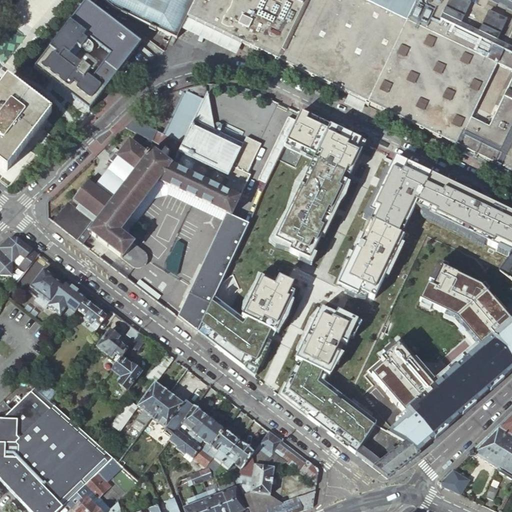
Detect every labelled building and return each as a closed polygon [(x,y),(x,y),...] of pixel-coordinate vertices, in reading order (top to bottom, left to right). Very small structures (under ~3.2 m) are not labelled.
[(102,0),(113,9),(114,9),(121,12),(121,14),(127,17),(128,16),(137,20),(151,27),(150,28),(156,32),(157,30),(165,34),(171,37),(188,0),(102,0)] [(511,0),(195,0),(187,18),(242,44),(257,52),(257,53),(260,55),(261,53),(275,60),(274,62),(278,64),(279,62),(311,78),(310,79),(314,81),(315,79),(329,86),(328,88),(332,90),(333,88),(348,95),(365,104),(365,105),(368,107),(369,105),(383,112),(382,114),(386,116),(387,114),(419,129),(418,131),(422,133),(423,131),(438,138),(437,140),(440,142),(441,140),(474,156),(473,157),(477,159),(477,157),(492,164),(491,166),(494,167),(495,166),(511,173),(511,0)] [(90,7),(86,3),(82,8),(78,12),(72,21),(67,27),(61,34),(58,38),(52,47),(43,58),(34,69),(88,111),(90,110),(140,45),(137,43),(91,103),(81,96),(80,97),(79,97),(78,98),(77,98),(76,98),(75,97),(73,96),(73,95),(73,93),(73,92),(74,91),(59,78),(57,80),(51,75),(53,74),(48,70),(45,68),(51,60),(50,59),(55,52),(56,53),(64,44),(81,22),(91,8),(90,7)] [(81,96),(91,103),(137,43),(118,28),(91,8),(81,22),(64,44),(56,53),(55,52),(50,59),(51,60),(45,68),(48,70),(53,74),(51,75),(57,80),(59,78),(74,91),(73,92),(73,93),(73,95),(73,96),(75,97),(76,98),(77,98),(78,98),(79,97),(80,97),(81,96)] [(187,18),(185,23),(239,49),(242,44),(187,18)] [(235,57),(239,49),(185,23),(181,30),(235,57)] [(31,140),(51,114),(18,89),(15,86),(7,80),(0,88),(0,166),(7,172),(31,140)] [(207,94),(206,85),(196,86),(191,88),(184,89),(178,91),(169,95),(169,97),(170,97),(174,107),(174,108),(176,112),(165,136),(182,145),(190,128),(207,94)] [(348,95),(346,101),(363,109),(365,105),(365,104),(348,95)] [(363,109),(346,101),(344,106),(361,114),(363,109)] [(288,133),(291,124),(303,129),(309,115),(299,111),(296,118),(288,115),(282,130),(288,133)] [(165,136),(134,121),(131,123),(125,129),(178,154),(182,145),(165,136)] [(195,162),(189,176),(239,201),(250,176),(247,174),(260,145),(246,139),(240,151),(190,128),(182,145),(178,154),(195,162)] [(277,160),(287,140),(279,137),(270,157),(277,160)] [(57,220),(54,224),(82,245),(90,235),(133,268),(134,269),(137,270),(139,270),(142,268),(145,267),(146,264),(147,261),(147,259),(147,258),(147,256),(145,254),(144,252),(120,234),(158,184),(226,216),(230,218),(231,217),(239,201),(189,176),(173,168),(152,151),(149,155),(129,140),(116,157),(113,154),(109,159),(113,162),(101,177),(102,186),(117,197),(113,201),(87,182),(65,209),(63,210),(63,212),(61,213),(61,215),(59,215),(58,217),(56,218),(57,220)] [(277,160),(270,157),(265,168),(272,171),(277,160)] [(333,223),(428,264),(447,222),(352,181),(333,223)] [(230,218),(226,216),(215,240),(231,247),(243,223),(231,217),(230,218)] [(215,240),(189,295),(210,306),(220,284),(224,277),(240,242),(242,238),(248,225),(243,223),(231,247),(215,240)] [(171,255),(179,257),(184,242),(175,239),(171,255)] [(21,271),(24,274),(38,256),(17,240),(9,240),(0,249),(0,253),(10,264),(18,257),(23,261),(20,264),(21,271)] [(511,252),(498,271),(505,275),(511,266),(511,252)] [(0,253),(0,277),(10,277),(10,264),(0,253)] [(27,292),(36,300),(39,296),(45,300),(50,304),(56,296),(58,298),(65,290),(62,288),(63,287),(53,280),(53,279),(43,271),(27,292)] [(85,302),(90,295),(81,289),(68,305),(77,312),(78,311),(85,302)] [(210,306),(189,295),(178,319),(197,334),(210,306)] [(39,296),(36,300),(34,302),(40,306),(45,300),(39,296)] [(47,307),(50,304),(45,300),(40,306),(47,312),(50,309),(47,307)] [(85,302),(78,311),(85,317),(83,320),(90,325),(93,323),(99,327),(106,318),(85,302)] [(55,322),(64,329),(77,312),(68,305),(55,322)] [(93,323),(90,325),(89,327),(95,332),(99,327),(93,323)] [(121,359),(127,351),(116,342),(119,339),(109,331),(96,348),(112,360),(115,356),(121,360),(121,359)] [(147,339),(140,334),(131,346),(138,352),(147,339)] [(159,360),(164,353),(158,348),(152,355),(159,360)] [(173,359),(164,353),(159,360),(146,378),(155,384),(173,359)] [(115,356),(112,360),(117,364),(121,360),(115,356)] [(121,360),(117,364),(112,371),(122,379),(117,385),(126,392),(141,373),(132,366),(131,367),(121,359),(121,360)] [(35,390),(49,402),(55,394),(41,383),(35,390)] [(169,395),(155,384),(137,408),(143,413),(137,421),(145,427),(151,419),(169,395)] [(476,390),(483,397),(485,395),(479,387),(476,390)] [(9,403),(13,407),(26,393),(22,389),(9,403)] [(72,423),(49,402),(35,390),(34,390),(2,419),(0,421),(0,481),(29,511),(57,511),(63,507),(66,504),(85,485),(112,459),(96,445),(72,423)] [(176,432),(193,409),(185,402),(183,406),(169,395),(151,419),(173,436),(176,432)] [(137,408),(128,402),(111,426),(119,432),(137,408)] [(199,413),(193,409),(176,432),(191,443),(208,421),(199,414),(199,413)] [(511,413),(496,428),(511,438),(511,413)] [(379,420),(372,416),(358,437),(350,449),(357,454),(361,448),(375,426),(379,420)] [(132,428),(140,434),(145,427),(137,421),(132,428)] [(223,432),(208,421),(191,443),(197,448),(202,441),(207,445),(202,452),(206,455),(223,432)] [(511,438),(496,428),(471,454),(483,462),(498,471),(509,450),(505,447),(511,438)] [(191,443),(176,432),(173,436),(169,442),(176,448),(175,449),(184,456),(185,455),(193,461),(193,460),(200,450),(197,448),(191,443)] [(238,443),(223,432),(206,455),(212,459),(221,466),(238,443)] [(240,471),(236,477),(248,507),(249,511),(282,511),(280,505),(276,507),(270,497),(270,496),(274,469),(281,460),(291,468),(316,486),(318,472),(317,471),(317,470),(269,433),(253,454),(240,471)] [(240,471),(253,454),(238,443),(221,466),(228,472),(233,466),(240,471)] [(357,454),(355,455),(387,480),(420,454),(418,452),(405,443),(379,462),(361,448),(357,454)] [(511,445),(509,450),(498,471),(497,472),(511,481),(511,445)] [(212,459),(206,455),(202,452),(200,450),(193,460),(205,468),(212,459)] [(117,464),(112,459),(85,485),(98,500),(99,499),(107,491),(104,488),(123,470),(117,464)] [(277,472),(291,468),(281,460),(274,469),(277,472)] [(201,477),(203,482),(215,478),(213,472),(210,473),(208,474),(206,470),(199,473),(201,477)] [(442,488),(459,496),(468,482),(452,472),(441,483),(442,488)] [(191,486),(203,482),(201,477),(192,481),(187,482),(189,487),(191,486)] [(248,507),(236,477),(235,478),(230,480),(231,483),(227,485),(230,492),(235,489),(243,509),(248,507)] [(85,485),(66,504),(72,511),(86,498),(99,511),(108,511),(110,511),(99,499),(98,500),(85,485)] [(219,488),(228,511),(241,511),(244,511),(243,509),(235,489),(230,492),(227,485),(219,488)] [(498,488),(491,485),(486,497),(493,500),(498,488)] [(214,511),(228,511),(219,488),(207,493),(214,511)] [(301,511),(312,508),(315,492),(283,505),(280,505),(282,511),(301,511)] [(195,497),(200,511),(214,511),(207,493),(195,497)] [(189,507),(184,509),(183,509),(184,511),(200,511),(195,497),(187,500),(189,507)] [(276,507),(280,505),(283,505),(270,497),(276,507)] [(99,511),(86,498),(72,511),(73,511),(99,511)] [(178,511),(174,500),(166,503),(168,511),(178,511)] [(120,511),(118,503),(110,511),(108,511),(120,511)]
